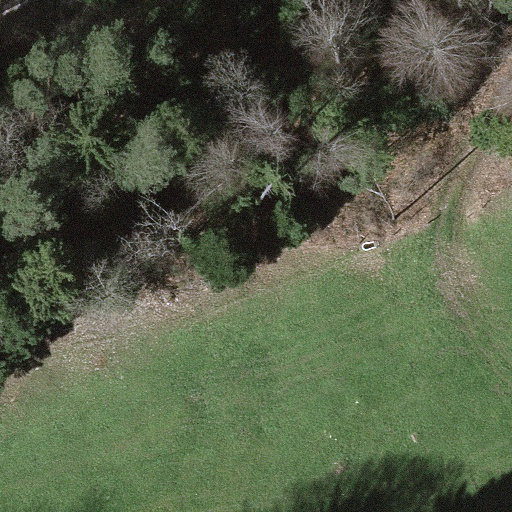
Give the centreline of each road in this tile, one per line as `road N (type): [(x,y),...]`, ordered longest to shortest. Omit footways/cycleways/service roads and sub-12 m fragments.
road 1 (track): [(511,90),(464,154),(441,224),(438,291)]
road 2 (track): [(511,418),(438,291)]
